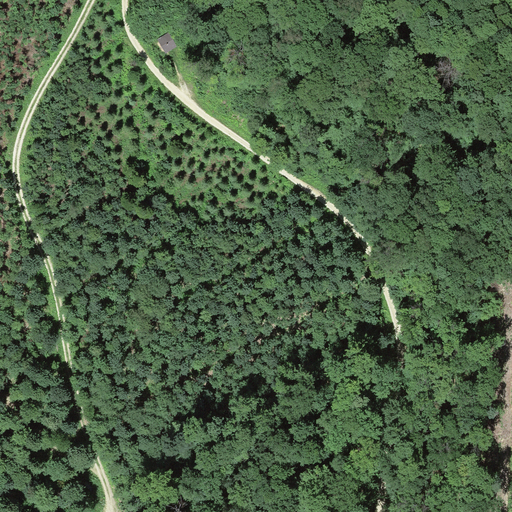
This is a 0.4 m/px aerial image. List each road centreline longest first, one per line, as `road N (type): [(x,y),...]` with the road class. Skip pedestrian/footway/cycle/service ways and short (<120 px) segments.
road 1 (track): [(122,0),(135,45),(164,82),(330,204),(367,246),(395,312),(401,363),(379,511)]
road 2 (track): [(95,463),(58,286),(26,217),(15,164),(38,91),(90,0)]
road 3 (track): [(0,396),(63,452),(95,463),(110,511)]
